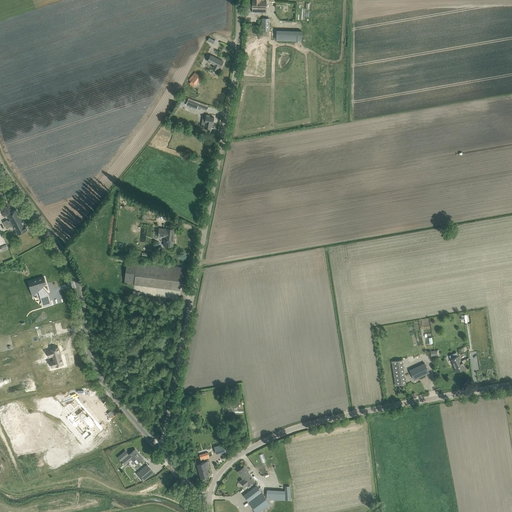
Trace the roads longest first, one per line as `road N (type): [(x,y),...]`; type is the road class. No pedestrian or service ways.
road 1 (unclassified): [(160,452),(231,96),(238,0)]
road 2 (unclassified): [(160,452),(97,375),(69,263),(0,164)]
road 3 (tertiary): [(511,385),(289,430),(230,461),(209,496)]
